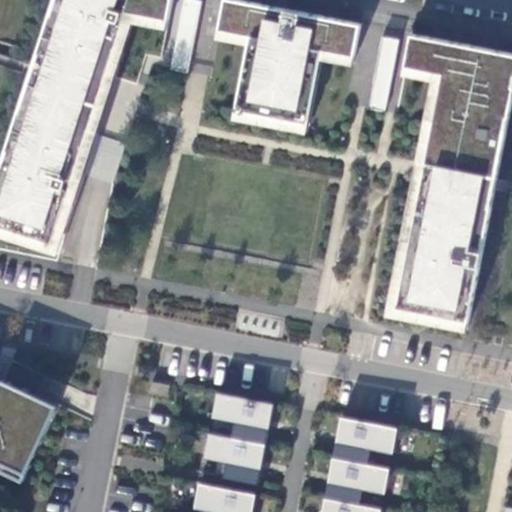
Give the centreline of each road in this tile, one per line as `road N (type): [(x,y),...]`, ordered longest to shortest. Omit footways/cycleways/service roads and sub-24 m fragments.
road 1 (residential): [(319,359),(124,319)]
road 2 (residential): [(511,399),(319,359)]
road 3 (residential): [(87,511),(124,319)]
road 4 (residential): [(289,511),(319,359)]
road 5 (residential): [(124,319),(0,294)]
